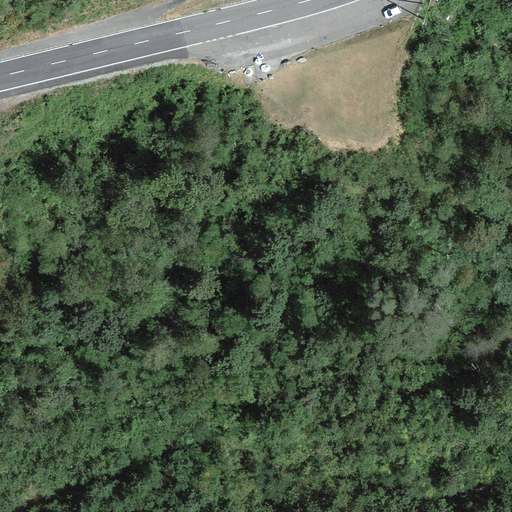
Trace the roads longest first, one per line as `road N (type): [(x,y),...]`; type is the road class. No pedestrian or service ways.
road 1 (track): [(10,511),(197,437),(215,436),(314,476),(408,491),(511,479)]
road 2 (tertiary): [(311,0),(0,76)]
